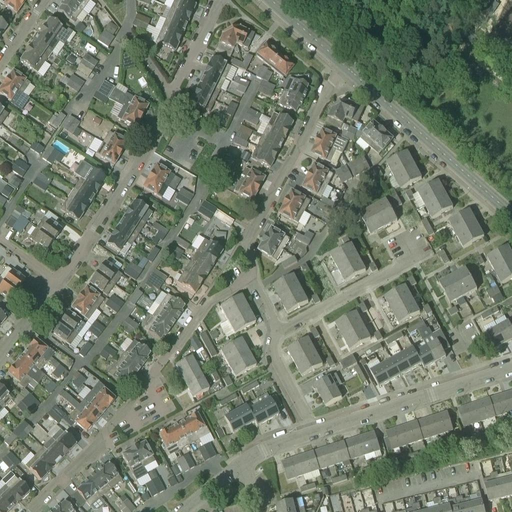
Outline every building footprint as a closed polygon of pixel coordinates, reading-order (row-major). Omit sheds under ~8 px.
[(16,15),(23,4),(17,0),(0,0),(0,2),(4,5),(3,6),(16,15)] [(73,24),(82,12),(66,0),(63,0),(59,6),(61,7),(57,12),(73,24)] [(66,0),(82,12),(91,0),(90,0),(66,0)] [(174,0),(170,9),(190,18),(195,6),(181,0),(174,0)] [(185,29),(190,18),(170,9),(165,21),(185,29)] [(134,21),(148,27),(150,21),(137,15),(134,21)] [(64,46),(73,33),(68,30),(66,32),(49,20),(42,31),(59,43),(64,46)] [(145,32),(148,27),(134,21),(132,26),(145,32)] [(180,41),(185,29),(165,21),(160,32),(180,41)] [(117,29),(109,23),(104,31),(112,36),(117,29)] [(85,29),(79,24),(73,30),(80,35),(85,29)] [(236,46),(237,45),(238,46),(239,45),(247,49),(254,35),(240,29),(240,27),(230,31),(236,46)] [(34,41),(51,53),(59,43),(42,31),(34,41)] [(239,53),(236,46),(230,31),(221,35),(222,36),(215,52),(230,59),(233,51),(239,53)] [(101,37),(111,43),(114,39),(104,32),(101,37)] [(180,41),(160,32),(155,44),(160,46),(160,47),(175,53),(180,41)] [(108,48),(111,43),(101,37),(97,42),(108,48)] [(145,37),(141,41),(145,47),(150,44),(145,37)] [(44,64),(48,59),(51,53),(34,41),(27,52),(44,64)] [(269,68),(279,56),(265,45),(256,57),(269,68)] [(19,62),(37,74),(44,64),(27,52),(19,62)] [(135,67),(127,54),(123,54),(122,70),(135,67)] [(82,60),(94,68),(98,63),(86,55),(84,57),(83,60),(82,60)] [(242,63),(245,72),(246,72),(252,58),(247,55),(243,64),(242,63)] [(279,56),(269,68),(283,78),(284,76),(285,77),(292,67),(279,56)] [(225,79),(225,80),(231,82),(237,71),(212,59),(206,70),(225,79)] [(91,73),(94,68),(82,60),(79,65),(80,65),(80,66),(91,73)] [(245,72),(242,63),(234,60),(231,65),(245,72)] [(262,81),(267,71),(266,71),(267,70),(261,67),(256,78),(262,81)] [(220,91),(225,80),(225,79),(206,70),(200,82),(220,91)] [(267,84),(267,83),(272,74),(267,71),(262,81),(262,82),(267,84)] [(5,83),(22,95),(30,85),(30,84),(13,72),(5,83)] [(69,81),(81,89),(84,84),(72,76),(69,81)] [(239,86),(246,90),(249,84),(236,78),(234,83),(239,85),(239,86)] [(283,91),(303,101),(307,93),(305,92),(307,86),(294,80),(294,81),(289,78),(283,91)] [(77,94),(81,89),(69,81),(65,86),(77,94)] [(123,108),(142,118),(148,107),(125,94),(116,88),(103,82),(96,93),(109,99),(109,100),(123,108)] [(214,103),(220,91),(200,82),(195,93),(214,103)] [(275,87),(267,83),(267,84),(262,82),(259,87),(272,93),(275,87)] [(16,104),(22,95),(5,83),(0,89),(0,95),(10,103),(11,102),(15,105),(16,104)] [(244,95),(246,90),(239,86),(236,91),(244,95)] [(270,98),(272,93),(259,87),(257,92),(257,93),(254,99),(261,103),(265,96),(270,98)] [(299,108),(303,101),(283,91),(277,105),(295,113),(298,108),(299,108)] [(105,106),(109,100),(109,99),(96,93),(93,98),(105,106)] [(209,114),(214,103),(195,93),(189,105),(209,114)] [(53,108),(58,111),(64,101),(60,98),(53,108)] [(340,105),(346,120),(348,119),(356,123),(357,124),(364,109),(350,103),(350,102),(340,105)] [(228,109),(235,112),(237,107),(230,104),(228,109)] [(325,124),(340,130),(342,126),(345,120),(346,120),(340,105),(331,109),(331,110),(325,124)] [(135,130),(142,118),(123,108),(117,118),(122,120),(121,122),(135,130)] [(0,125),(1,126),(8,115),(0,109),(0,125)] [(232,118),(235,112),(228,109),(225,114),(232,118)] [(246,115),(259,122),(261,116),(248,110),(246,115)] [(60,114),(59,116),(57,119),(56,119),(52,126),(57,129),(65,117),(60,114)] [(267,125),(287,135),(292,124),(273,114),(267,125)] [(256,127),(259,122),(246,115),(243,121),(256,127)] [(52,116),(47,123),(49,124),(52,126),(56,119),(52,116)] [(67,132),(75,120),(70,117),(62,129),(67,132)] [(75,120),(67,132),(72,136),(80,124),(75,120)] [(370,147),(383,131),(373,123),(368,129),(363,135),(361,133),(357,131),(355,137),(359,140),(360,139),(370,147)] [(281,147),(287,135),(267,125),(262,137),(281,147)] [(357,131),(361,133),(363,135),(368,129),(366,128),(360,125),(358,129),(357,131)] [(347,134),(355,137),(357,131),(350,128),(347,134)] [(336,152),(342,155),(342,154),(343,154),(349,141),(341,137),(340,140),(322,131),(316,143),(336,152)] [(383,131),(370,147),(379,155),(393,140),(383,131)] [(102,144),(121,155),(127,144),(108,132),(102,144)] [(353,142),(355,137),(347,134),(344,132),(342,137),(353,142)] [(245,136),(238,133),(237,133),(235,138),(242,142),(242,141),(245,136)] [(275,158),(281,147),(262,137),(256,148),(275,158)] [(248,144),(242,141),(242,142),(235,138),(232,144),(246,150),(248,144)] [(34,153),(39,146),(34,143),(29,149),(34,153)] [(326,161),(331,163),(336,152),(316,143),(311,155),(326,162),(326,161)] [(114,166),(121,155),(102,144),(96,155),(100,157),(100,158),(114,166)] [(44,149),(39,146),(34,153),(39,156),(44,149)] [(46,162),(54,151),(49,147),(41,159),(46,162)] [(269,169),(275,158),(256,148),(250,160),(269,169)] [(54,151),(46,162),(51,166),(59,154),(54,151)] [(240,159),(246,163),(250,156),(243,152),(240,159)] [(407,153),(398,158),(387,164),(401,191),(422,180),(407,153)] [(358,160),(365,173),(370,169),(363,157),(358,159),(358,160)] [(358,160),(358,159),(357,158),(355,159),(356,161),(353,162),(360,175),(365,173),(358,160)] [(13,166),(25,174),(29,169),(17,161),(13,166)] [(353,162),(352,161),(347,164),(355,178),(360,175),(353,162)] [(82,163),(74,174),(81,179),(99,191),(106,180),(93,172),(94,171),(82,163)] [(217,168),(230,175),(233,170),(229,168),(220,163),(217,168)] [(308,177),(328,187),(334,175),(314,165),(308,177)] [(22,178),(25,174),(13,166),(10,171),(22,178)] [(149,177),(168,188),(175,177),(156,166),(149,177)] [(340,169),(347,182),(353,179),(346,166),(340,169)] [(227,180),(230,175),(217,168),(214,173),(227,180)] [(239,180),(258,190),(264,179),(250,171),(250,172),(245,169),(239,180)] [(342,185),(347,182),(340,169),(335,172),(342,185)] [(36,179),(48,188),(51,182),(39,175),(36,179)] [(162,199),(168,188),(149,177),(143,189),(157,197),(157,196),(162,199)] [(322,198),(328,187),(308,177),(302,188),(317,196),(317,195),(322,198)] [(22,182),(17,179),(12,186),(17,189),(22,182)] [(44,193),(48,188),(36,179),(32,184),(44,193)] [(92,201),(99,191),(81,179),(81,180),(80,179),(73,189),(92,201)] [(252,202),(258,190),(239,180),(234,191),(238,193),(238,194),(252,202)] [(438,182),(418,193),(425,206),(432,220),(453,209),(438,182)] [(13,191),(6,186),(0,194),(7,199),(13,191)] [(85,212),(92,201),(73,189),(66,200),(85,212)] [(178,195),(190,202),(193,197),(181,189),(178,195)] [(285,203),(304,213),(311,202),(292,192),(285,203)] [(187,207),(190,202),(178,195),(175,200),(187,207)] [(321,204),(334,211),(337,205),(324,198),(321,204)] [(78,223),(85,212),(66,200),(60,210),(65,214),(64,214),(78,223)] [(359,215),(362,221),(370,236),(397,222),(386,201),(359,215)] [(127,213),(145,225),(152,214),(134,202),(127,213)] [(216,210),(204,202),(197,213),(210,221),(216,210)] [(299,224),(304,213),(285,203),(279,215),(293,222),(294,221),(299,224)] [(334,211),(321,204),(319,207),(318,208),(331,215),(334,211)] [(14,212),(21,216),(24,211),(17,207),(14,212)] [(469,211),(460,216),(448,223),(455,236),(452,238),(459,250),(462,248),(463,250),(484,238),(469,211)] [(14,212),(11,217),(17,221),(20,217),(21,216),(14,212)] [(138,236),(145,225),(127,213),(120,224),(138,236)] [(29,223),(20,217),(17,221),(12,229),(20,235),(29,223)] [(36,229),(53,241),(61,231),(53,225),(44,218),(36,229)] [(158,233),(165,237),(168,232),(154,223),(151,228),(158,232),(158,233)] [(131,246),(138,236),(120,224),(113,234),(131,246)] [(46,252),(53,241),(36,229),(29,239),(33,242),(33,243),(46,252)] [(265,240),(283,251),(290,240),(271,229),(265,240)] [(304,238),(311,241),(314,236),(307,232),(304,237),(304,238)] [(162,242),(165,237),(158,233),(155,238),(162,242)] [(124,257),(131,246),(113,234),(106,245),(124,257)] [(304,238),(304,237),(299,235),(296,240),(308,247),(311,241),(304,238)] [(189,246),(177,238),(174,243),(186,251),(189,246)] [(277,262),(283,251),(265,240),(258,251),(271,259),(272,259),(277,262)] [(197,251),(215,263),(222,252),(204,241),(197,251)] [(330,257),(337,269),(345,283),(366,272),(351,245),(346,248),(330,257)] [(173,251),(181,256),(183,252),(175,247),(173,251)] [(487,258),(492,267),(501,285),(511,279),(511,255),(508,247),(487,258)] [(159,252),(154,248),(146,260),(151,264),(159,252)] [(181,256),(173,251),(169,248),(166,254),(178,261),(181,256)] [(208,274),(215,263),(197,251),(191,262),(208,274)] [(295,257),(282,264),(285,269),(298,263),(295,257)] [(201,284),(208,274),(191,262),(184,273),(201,284)] [(97,274),(114,286),(122,276),(105,263),(97,274)] [(127,269),(138,277),(142,272),(130,264),(127,269)] [(0,277),(0,278),(17,291),(25,281),(12,271),(12,272),(7,268),(0,277)] [(135,282),(138,277),(127,269),(123,274),(135,282)] [(477,291),(470,279),(466,270),(439,284),(450,305),(477,291)] [(151,276),(163,284),(167,279),(155,271),(151,276)] [(194,295),(201,284),(184,273),(177,283),(194,295)] [(107,296),(114,286),(97,274),(89,284),(102,294),(102,293),(107,296)] [(158,291),(163,284),(151,276),(145,285),(151,289),(153,287),(158,291)] [(294,277),(282,283),(273,288),(287,315),(308,304),(294,277)] [(0,295),(9,302),(17,291),(0,278),(0,295)] [(384,298),(392,312),(399,325),(420,314),(405,287),(384,298)] [(78,298),(96,311),(104,301),(86,288),(78,298)] [(142,295),(137,291),(129,303),(134,306),(142,295)] [(159,307),(177,320),(182,313),(180,312),(184,307),(167,295),(166,296),(166,297),(159,307)] [(504,299),(502,295),(497,298),(491,301),(494,305),(504,299)] [(108,301),(120,309),(123,305),(112,296),(108,301)] [(220,308),(224,317),(234,335),(255,324),(240,297),(220,308)] [(85,318),(89,321),(96,311),(78,298),(71,309),(84,319),(85,318)] [(505,309),(511,305),(511,303),(510,300),(503,305),(505,309)] [(107,303),(106,304),(105,306),(108,308),(116,314),(120,309),(108,301),(107,303)] [(176,321),(177,320),(159,307),(152,317),(151,318),(169,331),(170,330),(169,330),(176,320),(176,321)] [(488,312),(491,317),(499,312),(497,308),(488,312)] [(483,321),(491,317),(488,312),(481,316),(483,321)] [(60,323),(78,336),(85,326),(68,313),(60,323)] [(335,325),(342,338),(350,352),(371,341),(356,314),(335,325)] [(164,338),(169,331),(151,318),(145,327),(144,329),(147,331),(146,332),(159,342),(163,337),(164,338)] [(124,323),(135,332),(139,327),(127,319),(124,323)] [(101,334),(105,330),(97,324),(95,322),(91,327),(101,334)] [(415,326),(417,331),(426,326),(423,322),(415,326)] [(70,347),(78,336),(60,323),(52,334),(65,343),(70,347)] [(131,337),(135,332),(124,323),(119,329),(131,337)] [(511,341),(511,329),(511,327),(510,327),(508,323),(503,325),(497,328),(506,344),(511,341)] [(410,335),(417,331),(415,326),(407,330),(410,335)] [(88,332),(89,333),(97,339),(101,334),(91,327),(88,332)] [(495,350),(506,344),(497,328),(487,334),(495,350)] [(219,337),(216,331),(209,335),(212,340),(219,337)] [(426,348),(435,364),(446,358),(443,352),(450,349),(440,331),(433,335),(423,341),(426,348)] [(393,338),(396,342),(404,338),(401,333),(393,338)] [(188,341),(188,342),(195,353),(197,355),(204,351),(202,348),(195,337),(189,341),(188,341)] [(388,346),(396,342),(393,338),(386,342),(388,346)] [(40,358),(47,363),(55,354),(48,349),(47,350),(35,340),(28,349),(40,359),(40,358)] [(240,340),(232,345),(220,352),(235,379),(255,367),(240,340)] [(323,366),(313,348),(308,340),(287,351),(302,378),(323,366)] [(125,353),(143,366),(147,360),(146,359),(150,354),(134,341),(132,343),(125,353)] [(89,351),(92,347),(87,343),(78,354),(83,359),(89,351)] [(372,349),(375,353),(382,349),(380,345),(372,349)] [(102,352),(109,356),(113,359),(116,354),(106,347),(102,352)] [(424,369),(435,364),(426,348),(416,354),(422,365),(424,369)] [(21,357),(39,372),(47,363),(40,358),(40,359),(28,349),(21,357)] [(367,358),(375,353),(372,349),(364,353),(367,358)] [(416,354),(413,349),(402,355),(411,371),(422,365),(416,354)] [(105,361),(109,356),(102,352),(99,356),(105,361)] [(142,367),(143,366),(125,353),(116,364),(134,377),(135,376),(134,376),(141,367),(142,367)] [(400,377),(411,371),(402,355),(392,360),(400,377)] [(14,365),(32,380),(39,372),(21,357),(14,365)] [(353,357),(339,364),(344,372),(357,365),(353,357)] [(181,377),(198,369),(192,358),(175,367),(181,377)] [(390,382),(400,377),(392,360),(381,366),(390,382)] [(129,384),(134,377),(116,364),(108,374),(112,378),(124,387),(127,382),(129,384)] [(18,385),(24,390),(32,380),(14,365),(7,374),(19,383),(18,385)] [(211,375),(216,373),(211,365),(207,367),(211,375)] [(56,370),(62,375),(65,371),(59,366),(56,370)] [(358,377),(363,374),(358,366),(354,368),(358,377)] [(379,388),(390,382),(381,366),(370,372),(379,388)] [(187,388),(203,379),(198,369),(181,377),(187,388)] [(58,380),(62,375),(56,370),(51,375),(58,380)] [(216,373),(211,375),(216,383),(220,381),(216,373)] [(363,374),(358,377),(362,384),(367,382),(363,374)] [(76,380),(81,385),(85,381),(80,376),(76,380)] [(320,397),(336,388),(330,378),(314,386),(320,397)] [(203,379),(187,388),(193,399),(209,390),(203,379)] [(77,390),(81,385),(76,380),(72,385),(77,390)] [(53,391),(57,387),(51,382),(47,386),(53,391)] [(248,387),(251,391),(258,387),(256,383),(248,387)] [(96,399),(108,409),(115,401),(104,391),(105,389),(99,384),(91,393),(97,398),(96,399)] [(243,396),(251,391),(248,387),(240,391),(243,396)] [(0,406),(4,410),(12,400),(0,388),(0,406)] [(336,388),(320,397),(326,408),(342,399),(336,388)] [(67,403),(71,399),(65,393),(61,398),(67,403)] [(101,417),(108,409),(96,399),(97,398),(91,393),(83,402),(101,417)] [(227,399),(229,403),(237,399),(235,394),(227,399)] [(39,405),(29,395),(25,399),(35,409),(39,405)] [(495,418),(510,413),(504,395),(489,400),(495,418)] [(278,396),(272,399),(278,409),(283,406),(278,396)] [(26,418),(35,409),(25,399),(16,408),(26,418)] [(221,408),(229,403),(227,399),(219,403),(221,408)] [(269,399),(258,405),(267,421),(278,416),(269,399)] [(480,423),(495,418),(489,400),(474,404),(480,423)] [(93,425),(101,417),(83,402),(75,410),(81,416),(82,415),(93,425)] [(464,428),(480,423),(474,404),(458,409),(464,428)] [(258,405),(248,411),(254,423),(256,427),(267,421),(258,405)] [(81,416),(75,410),(68,419),(65,416),(66,416),(55,406),(47,415),(57,425),(62,420),(71,428),(75,423),(86,433),(93,425),(82,415),(81,416)] [(254,423),(248,411),(245,407),(234,412),(243,429),(254,423)] [(232,435),(243,429),(234,412),(223,418),(232,435)] [(432,418),(438,436),(453,432),(447,413),(432,418)] [(195,433),(199,440),(210,435),(206,427),(204,428),(197,415),(187,420),(194,433),(195,433)] [(422,441),(438,436),(432,418),(416,423),(422,441)] [(189,446),(199,440),(195,433),(194,433),(187,420),(178,425),(189,446)] [(22,432),(28,426),(23,423),(14,433),(18,437),(22,432)] [(422,441),(416,423),(401,428),(407,446),(422,441)] [(179,451),(189,446),(178,425),(168,430),(175,444),(179,451)] [(22,432),(27,436),(32,431),(28,426),(22,432)] [(392,451),(407,446),(401,428),(386,432),(392,451)] [(225,436),(221,429),(215,432),(219,439),(225,436)] [(51,439),(67,454),(76,445),(60,430),(52,439),(51,439)] [(168,457),(179,451),(175,444),(168,430),(159,436),(166,449),(164,450),(168,457)] [(22,442),(27,436),(22,432),(18,437),(17,438),(22,442)] [(17,438),(18,437),(14,433),(4,443),(8,447),(17,438)] [(358,438),(364,456),(379,451),(374,433),(358,438)] [(349,461),(364,456),(358,438),(343,443),(349,461)] [(58,463),(67,454),(51,439),(43,448),(58,463)] [(133,450),(143,468),(144,468),(155,462),(145,443),(133,450)] [(334,466),(349,461),(343,443),(328,448),(334,466)] [(206,453),(209,460),(216,457),(211,448),(209,444),(203,447),(206,453)] [(50,472),(58,463),(43,448),(34,457),(50,472)] [(318,471),(319,471),(334,466),(328,448),(313,453),(318,471)] [(133,474),(143,468),(133,450),(122,456),(129,470),(130,470),(133,474)] [(5,458),(15,468),(20,464),(16,459),(11,453),(5,458)] [(209,460),(206,453),(200,456),(204,463),(209,460)] [(297,458),(303,476),(318,471),(313,453),(297,458)] [(50,472),(34,457),(30,454),(21,463),(25,467),(40,482),(50,472)] [(182,458),(189,471),(194,468),(189,459),(188,455),(182,458)] [(1,462),(2,463),(3,463),(8,469),(11,472),(15,468),(5,458),(1,462)] [(183,474),(189,471),(182,458),(176,461),(178,465),(183,474)] [(288,481),(303,476),(297,458),(282,463),(288,481)] [(3,463),(2,463),(0,465),(0,468),(4,473),(8,469),(3,463)] [(96,473),(110,490),(122,481),(109,465),(104,469),(103,467),(96,473)] [(178,468),(171,472),(174,477),(181,473),(178,468)] [(151,482),(157,479),(158,478),(154,471),(147,475),(148,477),(151,482)] [(100,498),(110,490),(96,473),(96,474),(87,481),(86,481),(100,498)] [(143,479),(146,485),(151,482),(148,477),(143,479)] [(177,484),(174,477),(167,481),(170,488),(177,484)] [(29,493),(15,478),(5,487),(20,502),(29,493)] [(151,482),(158,495),(164,492),(157,479),(151,482)] [(90,506),(100,498),(86,481),(80,487),(81,488),(76,492),(89,507),(90,506)] [(511,498),(506,481),(496,483),(500,500),(511,498)] [(151,498),(158,495),(151,482),(146,485),(145,485),(151,498)] [(500,500),(496,483),(484,486),(489,503),(500,500)] [(20,502),(5,487),(0,491),(0,499),(11,511),(20,502)] [(477,497),(470,498),(471,504),(473,511),(484,511),(480,493),(476,494),(477,497)] [(340,496),(331,497),(333,511),(342,510),(340,496)] [(450,511),(449,506),(448,502),(448,500),(441,502),(441,498),(436,499),(439,508),(439,511),(450,511)] [(450,511),(461,511),(460,506),(459,503),(458,498),(455,498),(456,500),(448,502),(449,506),(450,511)] [(9,511),(11,511),(0,499),(0,511),(9,511)] [(118,508),(123,504),(119,500),(114,504),(118,508)] [(123,504),(128,511),(133,511),(135,510),(127,501),(123,504)] [(277,511),(296,511),(294,502),(276,506),(277,511)] [(53,511),(52,511),(73,511),(64,503),(60,507),(59,506),(53,511)]
